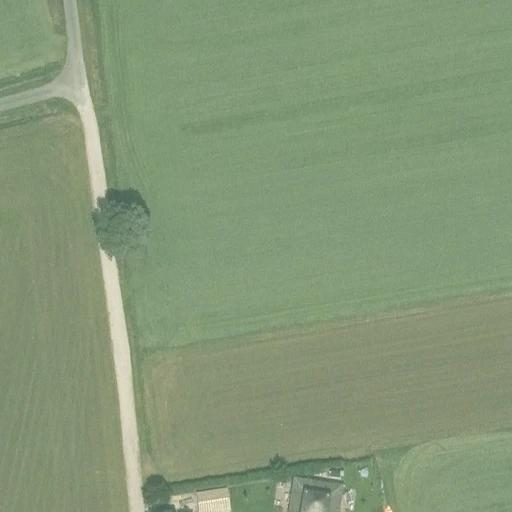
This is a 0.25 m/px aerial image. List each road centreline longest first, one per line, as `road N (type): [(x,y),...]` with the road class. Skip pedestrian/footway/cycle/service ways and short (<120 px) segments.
road 1 (track): [(136,511),(78,83)]
road 2 (unclassified): [(0,104),(78,83),(68,0)]
